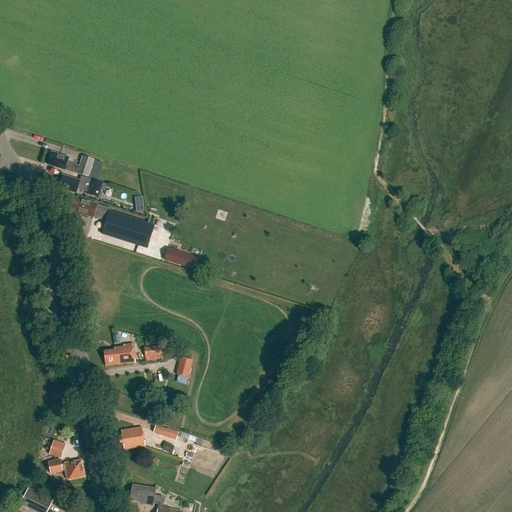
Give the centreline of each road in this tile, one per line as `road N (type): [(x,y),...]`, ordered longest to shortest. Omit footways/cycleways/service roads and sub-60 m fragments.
road 1 (secondary): [(108,511),(47,227),(0,143)]
road 2 (track): [(406,511),(426,479),(483,310),(480,294),(429,235)]
road 3 (track): [(415,219),(375,167),(399,0)]
